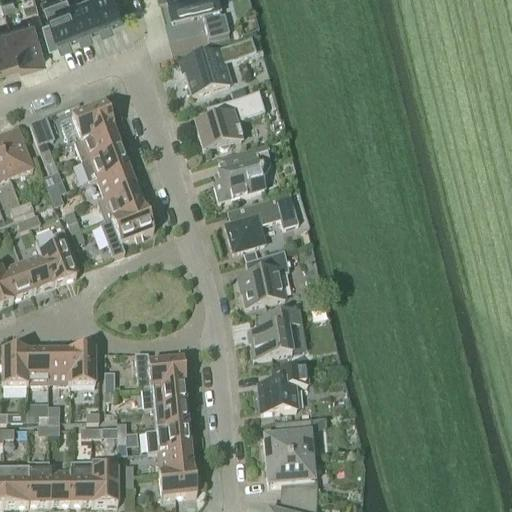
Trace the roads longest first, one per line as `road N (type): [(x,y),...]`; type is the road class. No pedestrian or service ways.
road 1 (residential): [(194,249),(133,68),(0,113)]
road 2 (residential): [(230,511),(213,340)]
road 3 (residential): [(83,321),(100,278),(194,249)]
road 4 (residential): [(213,340),(103,344),(83,321)]
